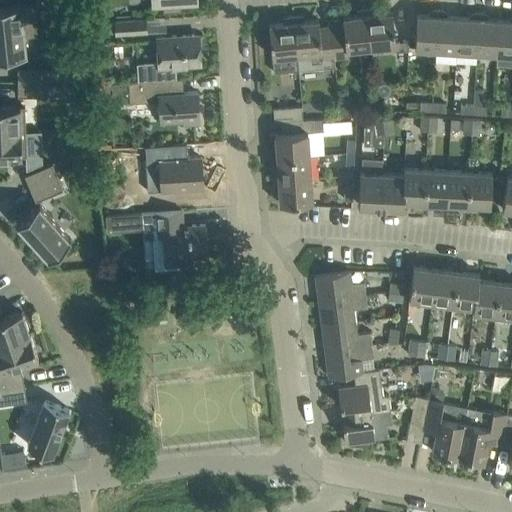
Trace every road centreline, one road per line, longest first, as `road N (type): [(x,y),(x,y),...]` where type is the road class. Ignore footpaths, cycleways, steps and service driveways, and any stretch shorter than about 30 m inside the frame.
road 1 (residential): [(511,247),(251,226)]
road 2 (residential): [(0,253),(67,347),(104,478)]
road 3 (residential): [(294,469),(297,432),(273,273),(251,226)]
road 4 (residential): [(251,226),(225,1)]
road 5 (residential): [(511,511),(294,469)]
road 6 (residential): [(104,478),(202,466),(294,469)]
